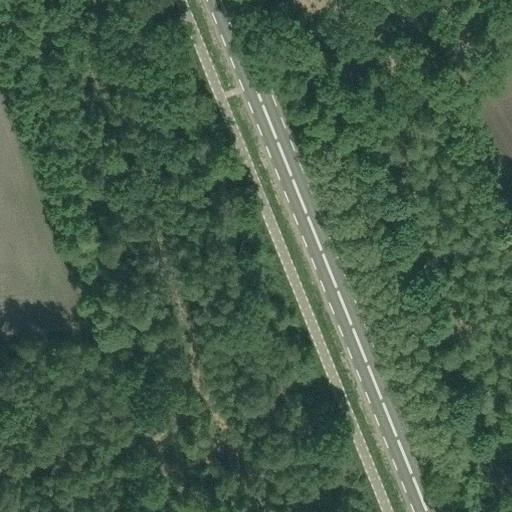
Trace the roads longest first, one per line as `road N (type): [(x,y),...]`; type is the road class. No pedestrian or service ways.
road 1 (primary): [(425,511),(218,0)]
road 2 (track): [(400,0),(371,51),(225,115)]
